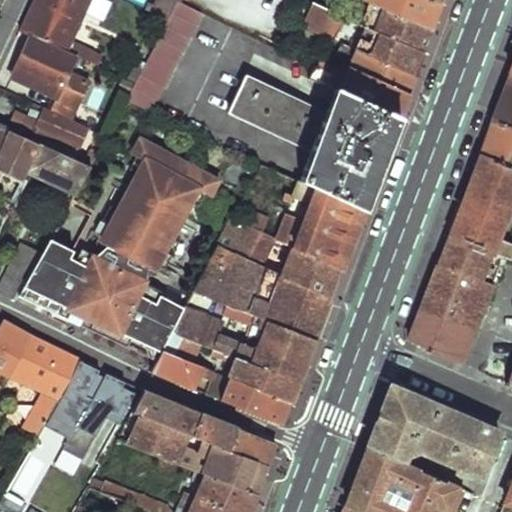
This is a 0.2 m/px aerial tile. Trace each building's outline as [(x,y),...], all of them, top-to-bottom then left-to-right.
[(33,0),(19,30),(31,35),(76,56),(85,60),(89,54),(71,46),(93,0),(33,0)] [(167,0),(159,16),(169,21),(178,3),(179,0),(167,0)] [(357,22),(423,54),(427,44),(432,31),(368,0),(352,0),(352,2),(363,6),(357,22)] [(368,0),(432,31),(436,18),(441,4),(431,0),(368,0)] [(313,1),(304,22),(334,36),(345,16),(327,8),(313,1)] [(169,21),(128,99),(150,111),(201,14),(178,3),(169,21)] [(357,52),(414,77),(418,66),(423,54),(357,22),(345,16),(334,36),(332,41),(357,52)] [(12,77),(57,98),(50,111),(72,120),(89,82),(68,73),(76,56),(31,35),(12,77)] [(322,58),(410,95),(410,88),(414,77),(357,52),(352,61),(327,49),(322,58)] [(335,91),(400,119),(404,110),(410,95),(322,58),(319,56),(317,59),(314,67),(308,80),(335,91)] [(312,56),(308,65),(314,67),(317,59),(312,56)] [(503,91),(493,118),(511,126),(511,71),(503,91)] [(227,113),(310,149),(296,182),(363,212),(377,171),(387,149),(394,131),(400,119),(335,91),(330,103),(327,111),(243,75),(227,113)] [(38,121),(30,139),(39,144),(73,159),(87,127),(82,124),(72,120),(50,111),(45,108),(38,121)] [(15,111),(7,129),(10,130),(30,139),(38,121),(15,111)] [(487,134),(482,149),(511,162),(511,126),(493,118),(487,134)] [(0,150),(10,130),(7,129),(0,125),(0,150)] [(10,130),(0,150),(0,176),(3,171),(22,179),(24,173),(39,144),(30,139),(10,130)] [(130,339),(160,352),(160,351),(170,333),(178,319),(183,308),(159,296),(155,304),(138,295),(145,283),(146,274),(147,269),(153,270),(170,238),(173,232),(172,231),(169,228),(179,218),(181,204),(186,205),(187,205),(189,202),(196,189),(205,194),(208,196),(215,182),(140,141),(132,155),(135,157),(144,161),(137,174),(136,177),(137,178),(140,182),(129,191),(127,205),(122,205),(121,204),(118,210),(101,242),(105,247),(101,250),(95,256),(88,268),(74,261),(69,258),(72,251),(49,240),(41,253),(26,280),(18,296),(51,312),(54,306),(66,312),(63,318),(126,347),(130,339)] [(39,144),(24,173),(30,176),(74,196),(89,167),(73,159),(39,144)] [(467,189),(451,229),(504,251),(511,254),(511,235),(503,232),(511,208),(511,162),(482,149),(467,189)] [(128,170),(137,174),(144,161),(135,157),(128,170)] [(124,192),(122,205),(127,205),(129,191),(140,182),(137,178),(127,187),(114,180),(111,185),(124,192)] [(289,205),(275,240),(292,247),(342,269),(353,239),(363,212),(296,182),(295,181),(288,196),(284,195),(281,202),(289,205)] [(198,207),(205,194),(196,189),(189,202),(198,207)] [(169,228),(172,231),(182,224),(196,231),(199,225),(185,217),(186,205),(181,204),(179,218),(169,228)] [(95,244),(101,250),(105,247),(101,242),(118,210),(109,205),(95,233),(91,231),(86,241),(90,243),(93,237),(97,239),(95,244)] [(234,220),(262,230),(267,216),(239,206),(234,220)] [(57,210),(50,224),(55,227),(63,214),(57,210)] [(231,220),(216,247),(264,269),(275,240),(231,220)] [(445,245),(439,262),(490,285),(504,251),(451,229),(445,245)] [(179,243),(170,238),(153,270),(147,269),(146,274),(155,276),(158,271),(169,277),(171,273),(165,270),(165,268),(177,274),(179,270),(168,264),(179,243)] [(19,242),(0,283),(0,292),(15,299),(18,296),(26,280),(41,253),(19,242)] [(192,291),(227,305),(315,339),(330,300),(281,278),(264,269),(216,247),(192,291)] [(281,278),(330,300),(342,269),(292,247),(281,278)] [(80,249),(74,261),(88,268),(95,256),(80,249)] [(425,298),(422,305),(473,328),(490,285),(439,262),(425,298)] [(159,296),(161,292),(145,283),(138,295),(155,304),(159,296)] [(210,348),(236,359),(298,383),(315,339),(227,305),(223,312),(266,330),(257,349),(216,334),(210,348)] [(422,305),(408,342),(458,363),(473,328),(422,305)] [(51,312),(63,318),(66,312),(54,306),(51,312)] [(170,333),(192,341),(210,348),(216,334),(178,319),(170,333)] [(0,324),(0,370),(45,392),(24,426),(39,435),(46,424),(77,360),(29,336),(1,321),(0,324)] [(170,333),(160,351),(184,361),(192,341),(170,333)] [(130,339),(126,347),(155,361),(160,352),(130,339)] [(155,361),(149,372),(193,390),(199,375),(202,368),(184,361),(160,351),(160,352),(155,361)] [(236,359),(228,378),(291,403),(298,383),(236,359)] [(77,360),(46,424),(69,437),(64,448),(81,457),(98,465),(138,387),(125,383),(77,360)] [(202,368),(199,375),(213,380),(215,373),(202,368)] [(228,378),(219,400),(282,426),(291,403),(228,378)] [(390,386),(368,447),(401,461),(407,445),(481,475),(499,432),(390,386)] [(202,440),(214,446),(266,467),(275,443),(144,390),(132,412),(138,414),(189,435),(202,440)] [(138,414),(127,440),(177,463),(189,435),(138,414)] [(196,449),(186,445),(177,463),(202,475),(214,446),(202,440),(196,449)] [(214,446),(202,475),(255,496),(266,467),(214,446)] [(365,454),(343,511),(432,511),(436,505),(451,511),(461,489),(401,461),(368,447),(365,454)] [(202,475),(184,511),(248,511),(255,496),(202,475)] [(94,479),(89,488),(100,492),(105,483),(94,479)] [(100,492),(123,501),(150,511),(156,511),(160,503),(105,483),(100,492)]
